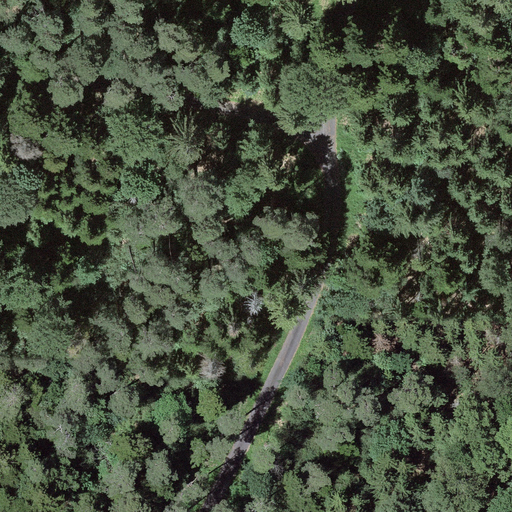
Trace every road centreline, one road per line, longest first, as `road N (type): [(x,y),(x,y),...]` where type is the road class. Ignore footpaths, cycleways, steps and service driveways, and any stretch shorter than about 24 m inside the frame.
road 1 (track): [(0,71),(122,83),(330,135),(340,181),(335,231),(271,393),(209,511)]
road 2 (track): [(351,0),(330,135)]
